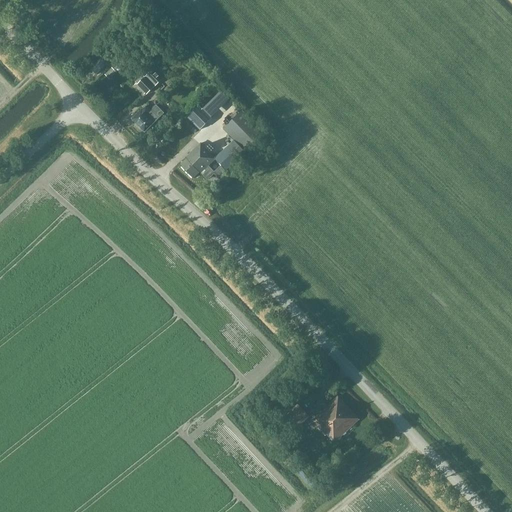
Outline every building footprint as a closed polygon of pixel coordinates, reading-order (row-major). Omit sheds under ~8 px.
[(94,65),(99,69),(108,60),(103,55),(94,65)] [(126,60),(120,66),(124,70),(129,64),(126,60)] [(112,68),(105,75),(110,80),(117,73),(112,68)] [(147,94),(155,87),(163,79),(154,69),(137,84),(147,94)] [(200,129),(211,118),(198,105),(187,116),(200,129)] [(158,120),(163,114),(156,107),(151,112),(146,108),(141,113),(140,112),(132,120),(144,133),(154,123),(158,120)] [(226,169),(264,132),(242,110),(223,128),(235,140),(216,159),(226,169)] [(200,175),(215,160),(199,144),(185,159),(186,160),(181,166),(193,178),(198,173),(200,175)] [(335,444),(360,421),(339,399),(314,422),(335,444)] [(310,417),(299,406),(281,423),(292,434),(310,417)]
